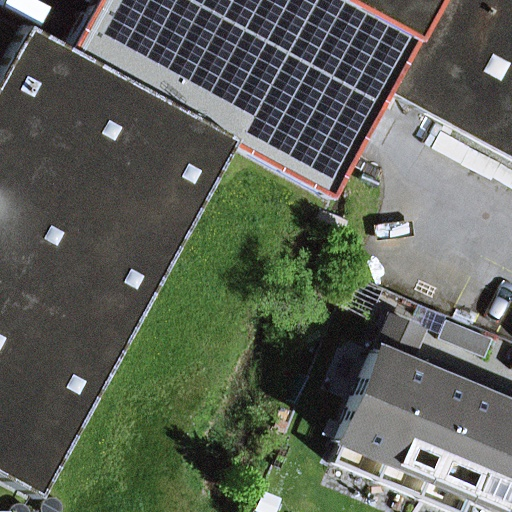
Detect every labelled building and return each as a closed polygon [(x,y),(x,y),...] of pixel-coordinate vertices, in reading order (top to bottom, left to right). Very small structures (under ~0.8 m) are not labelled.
[(511,0),(93,0),(65,52),(19,26),(0,62),(0,482),(33,500),(225,146),(327,201),(386,94),(511,162),(511,0)] [(337,444),(329,463),(374,482),(421,373),(403,365),(417,332),(386,319),(333,442),(337,444)] [(490,341),(443,322),(436,340),(482,359),(490,341)] [(421,373),(374,482),(415,500),(462,391),(441,381),(446,370),(426,361),(421,373)] [(415,500),(443,511),(459,511),(465,499),(509,397),(491,389),(486,401),(462,391),(415,500)] [(511,397),(509,397),(465,499),(495,511),(508,511),(511,503),(511,397)]
